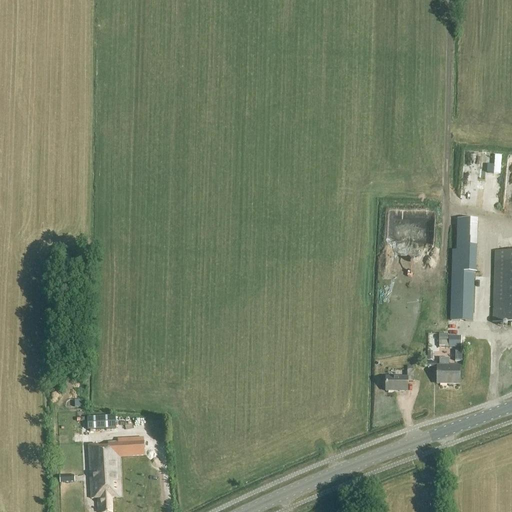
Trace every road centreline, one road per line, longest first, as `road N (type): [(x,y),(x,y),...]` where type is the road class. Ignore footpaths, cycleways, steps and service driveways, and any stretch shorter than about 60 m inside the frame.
road 1 (primary): [(247,511),(511,407)]
road 2 (track): [(450,0),(447,209),(511,226)]
